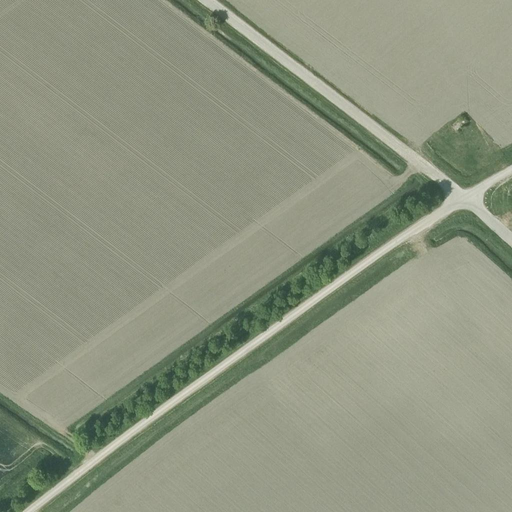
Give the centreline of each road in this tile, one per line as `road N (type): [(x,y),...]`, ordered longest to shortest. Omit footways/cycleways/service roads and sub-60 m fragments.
road 1 (unclassified): [(28,511),(464,198)]
road 2 (unclassified): [(464,198),(206,0)]
